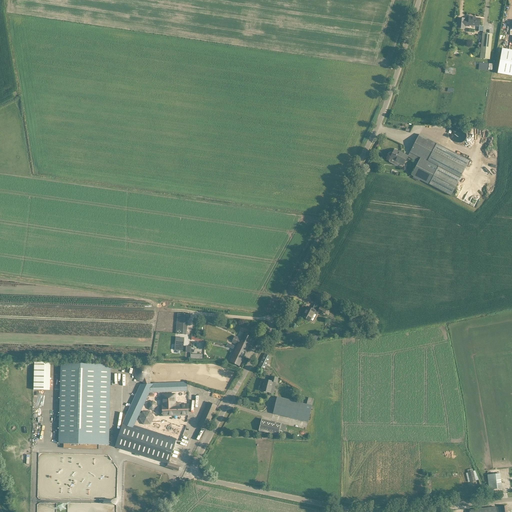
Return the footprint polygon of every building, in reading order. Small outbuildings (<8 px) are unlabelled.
[(458,18),(458,23),(457,28),(464,29),(464,26),(468,26),(468,25),(479,26),(479,24),(480,19),(473,18),(473,17),(469,16),(469,20),(465,19),(458,18)] [(489,59),(491,40),(491,34),(482,33),(479,58),(489,59)] [(511,76),(511,50),(502,48),(497,73),(511,76)] [(489,64),(479,63),(478,70),(488,71),(489,64)] [(466,137),(466,136),(466,135),(466,133),(465,132),(464,131),(463,130),(462,130),(460,129),(459,129),(458,129),(457,130),(455,131),(454,132),(454,133),(453,134),(453,136),(453,138),(454,139),(454,140),(455,141),(456,142),(458,142),(459,143),(460,143),(462,142),(463,142),(464,141),(465,140),(466,138),(466,137)] [(419,134),(410,152),(416,155),(414,159),(418,162),(411,175),(450,196),(469,161),(437,144),(424,137),(419,134)] [(403,166),(408,157),(408,156),(405,155),(401,153),(400,153),(394,150),(390,159),(389,160),(389,162),(397,166),(398,165),(399,163),(403,166)] [(306,311),(303,317),(307,319),(310,320),(315,311),(324,315),(327,309),(320,306),(315,303),(312,309),(307,307),(305,311),(306,311)] [(176,333),(187,334),(188,313),(177,313),(176,333)] [(365,321),(351,315),(349,321),(363,327),(365,321)] [(246,352),(253,338),(244,333),(241,339),(235,336),(232,342),(238,345),(237,347),(246,352)] [(176,337),(175,350),(183,350),(184,338),(176,337)] [(239,366),(246,352),(237,347),(235,350),(230,362),(239,366)] [(265,369),(271,357),(269,356),(265,353),(258,366),(265,369)] [(61,363),(59,444),(109,445),(111,364),(61,363)] [(135,381),(149,381),(149,378),(147,378),(147,375),(150,375),(149,365),(134,366),(135,381)] [(273,385),(274,382),(277,383),(278,378),(276,378),(271,376),(270,381),(265,379),(262,391),(270,393),(272,385),(273,385)] [(169,463),(176,439),(172,437),(134,425),(138,416),(140,416),(139,419),(143,425),(151,424),(154,418),(150,411),(142,412),(141,414),(140,413),(149,393),(187,391),(187,382),(152,384),(140,384),(122,424),(115,446),(125,450),(164,462),(168,463),(168,464),(169,463)] [(188,415),(188,404),(176,405),(176,394),(162,394),(163,416),(188,415)] [(277,397),(273,413),(308,422),(312,406),(306,404),(277,397)] [(207,429),(217,406),(208,402),(198,425),(207,429)] [(261,419),(258,431),(278,436),(279,430),(281,424),(261,419)] [(178,471),(180,466),(169,463),(168,464),(168,463),(166,467),(178,471)] [(467,470),(470,482),(478,480),(475,471),(473,471),(472,469),(467,470)] [(502,488),(500,473),(487,475),(489,490),(502,488)]
